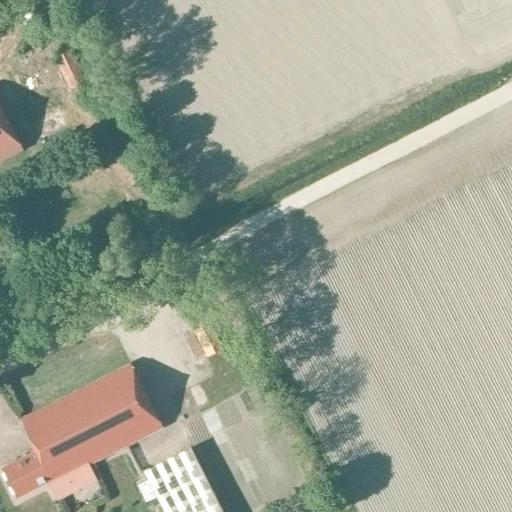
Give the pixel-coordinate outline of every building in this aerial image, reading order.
[(30,0),(15,7),(24,26),(65,6),(62,0),(30,0)] [(86,81),(82,72),(70,46),(53,54),(65,80),(69,89),(86,81)] [(0,159),(23,148),(0,102),(0,159)] [(88,230),(93,242),(126,226),(120,215),(88,230)] [(223,349),(210,323),(194,331),(207,357),(223,349)] [(39,451),(4,469),(17,497),(48,481),(57,498),(94,479),(87,465),(162,427),(131,365),(24,420),(39,451)] [(170,413),(193,397),(182,381),(159,398),(170,413)] [(223,511),(190,448),(144,471),(148,479),(157,496),(165,511),(223,511)] [(138,485),(146,502),(157,496),(148,479),(138,485)]
